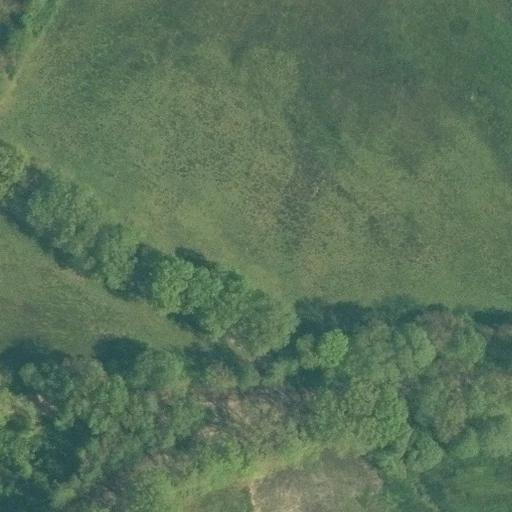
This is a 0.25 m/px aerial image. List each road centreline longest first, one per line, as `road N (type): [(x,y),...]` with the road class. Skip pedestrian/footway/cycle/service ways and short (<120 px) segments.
road 1 (track): [(278,396),(240,343),(0,198)]
road 2 (track): [(278,396),(511,385)]
road 3 (track): [(0,408),(219,399)]
road 4 (track): [(98,493),(151,456),(235,426),(278,396)]
